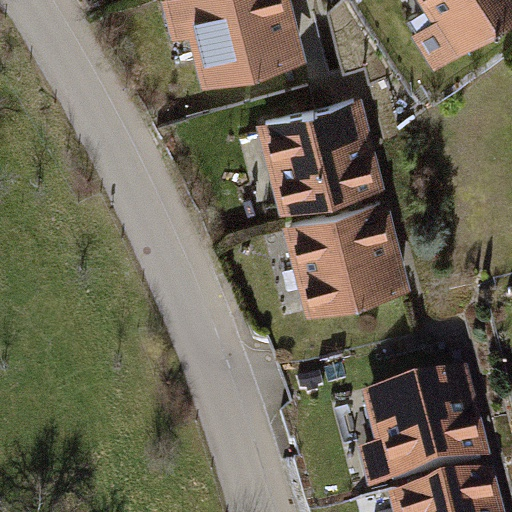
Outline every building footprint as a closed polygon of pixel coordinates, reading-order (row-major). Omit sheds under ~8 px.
[(281,0),(166,0),(153,3),(167,71),(188,67),(192,86),(295,65),(281,0)] [(511,0),(395,0),(428,65),(511,21),(511,0)] [(353,100),(246,128),(269,215),(376,187),(353,100)] [(381,206),(273,231),(293,319),(402,294),(381,206)] [(459,374),(350,400),(362,448),(348,452),(359,495),(481,466),(459,374)] [(491,511),(482,478),(375,507),(376,511),(491,511)]
